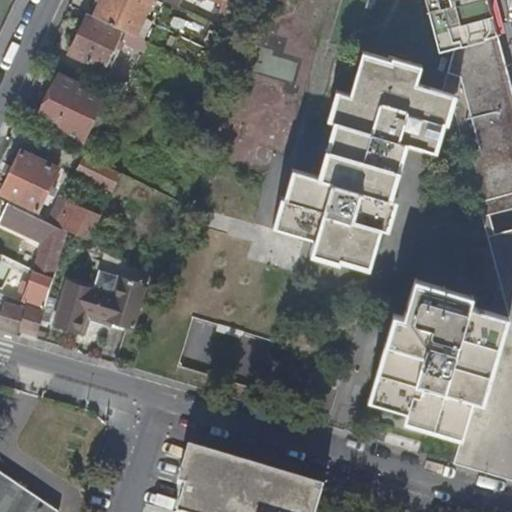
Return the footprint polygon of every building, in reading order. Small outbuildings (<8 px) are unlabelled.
[(98,10),(103,0),(96,0),(93,8),(98,10)] [(103,0),(98,10),(96,16),(124,30),(137,36),(153,0),(103,0)] [(233,31),(240,6),(224,0),(222,0),(216,23),(233,31)] [(499,35),(489,0),(426,0),(441,52),(455,48),(499,35)] [(119,41),(124,30),(96,16),(89,13),(71,53),(106,70),(119,41)] [(137,36),(124,30),(119,41),(144,52),(149,41),(137,36)] [(511,197),(511,83),(500,37),(499,35),(455,48),(449,74),(445,92),(456,95),(454,101),(481,206),(511,197)] [(407,144),(435,152),(444,122),(447,123),(454,101),(456,95),(445,92),(418,84),(423,67),(393,58),(393,61),(365,52),(352,94),(339,91),(331,121),(337,123),(321,177),(296,170),(288,198),(284,197),(276,226),(316,239),(313,252),(340,260),(342,257),(370,266),(382,227),(387,228),(396,200),(390,198),(407,144)] [(84,140),(106,94),(61,73),(39,118),(84,140)] [(163,92),(157,105),(205,128),(209,114),(163,92)] [(224,119),(215,116),(212,128),(220,130),(224,119)] [(190,155),(197,132),(179,126),(172,150),(190,155)] [(41,211),(49,194),(53,186),(61,168),(23,149),(2,192),(41,211)] [(115,189),(123,172),(87,155),(79,172),(115,189)] [(49,194),(55,197),(59,189),(53,186),(49,194)] [(63,195),(51,222),(69,231),(88,240),(100,214),(63,195)] [(38,270),(56,278),(69,231),(51,222),(11,202),(2,221),(45,242),(38,270)] [(511,239),(491,246),(510,318),(511,318),(485,403),(475,400),(464,437),(455,465),(495,477),(511,481),(511,239)] [(181,264),(172,262),(169,274),(178,276),(181,264)] [(37,270),(28,302),(46,309),(50,297),(55,279),(37,270)] [(146,286),(101,272),(96,290),(67,281),(54,324),(82,333),(87,315),(133,329),(146,286)] [(405,419),(464,437),(475,400),(485,403),(511,318),(510,318),(486,311),(471,306),(474,297),(416,279),(404,317),(396,314),(371,399),(407,411),(405,419)] [(39,335),(46,337),(58,300),(50,297),(46,309),(46,311),(39,335)] [(8,302),(0,327),(0,328),(38,340),(39,335),(46,311),(29,305),(28,307),(8,302)] [(133,329),(87,315),(82,333),(87,334),(91,320),(132,333),(133,329)] [(312,511),(320,489),(260,472),(200,454),(199,456),(185,452),(175,486),(183,489),(175,511),(312,511)] [(0,511),(55,511),(0,474),(0,511)]
